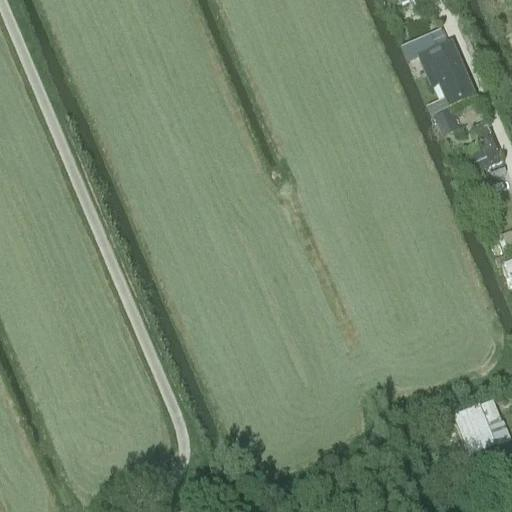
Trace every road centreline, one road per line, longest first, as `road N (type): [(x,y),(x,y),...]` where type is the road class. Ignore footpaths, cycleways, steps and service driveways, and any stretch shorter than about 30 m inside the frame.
road 1 (track): [(0,0),(175,422),(182,458),(162,494),(130,511)]
road 2 (track): [(511,165),(441,0)]
